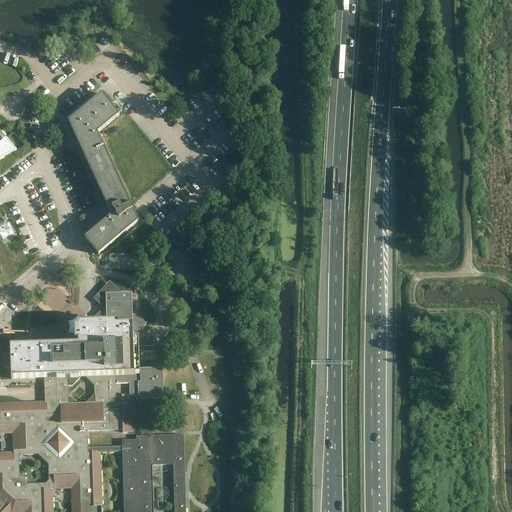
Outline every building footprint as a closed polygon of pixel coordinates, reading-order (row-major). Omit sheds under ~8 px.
[(84,239),(86,240),(98,255),(139,222),(109,156),(98,134),(119,116),(102,95),(68,123),(84,156),(112,216),(84,239)] [(0,159),(17,151),(16,151),(13,152),(4,142),(7,139),(0,130),(0,159)] [(55,248),(61,245),(58,238),(52,241),(55,248)] [(209,245),(202,246),(192,246),(193,277),(210,277),(209,245)] [(153,257),(110,255),(109,266),(152,268),(153,257)] [(97,318),(105,326),(105,329),(103,331),(90,345),(89,346),(89,348),(64,348),(59,344),(44,345),(41,347),(10,348),(10,355),(6,355),(4,358),(4,366),(7,369),(11,369),(11,379),(11,380),(44,379),(45,403),(25,404),(0,404),(0,434),(13,434),(13,453),(0,453),(0,511),(52,511),(52,490),(71,489),(72,511),(102,511),(100,453),(122,453),(124,511),(186,511),(184,436),(136,437),(136,441),(122,441),(122,447),(88,448),(88,432),(123,431),(123,434),(134,433),(133,397),(139,397),(142,400),(164,399),(163,369),(140,369),(140,374),(132,374),(132,352),(143,352),(143,353),(155,352),(155,346),(154,339),(146,339),(131,339),(131,332),(137,332),(144,324),(136,317),(132,317),(132,294),(118,294),(118,292),(110,285),(96,299),(104,307),(104,311),(97,318)] [(56,309),(63,309),(63,295),(68,295),(68,290),(44,290),(44,314),(55,314),(56,309)] [(225,332),(222,335),(229,344),(230,343),(240,333),(233,324),(231,322),(223,329),(225,332)]
